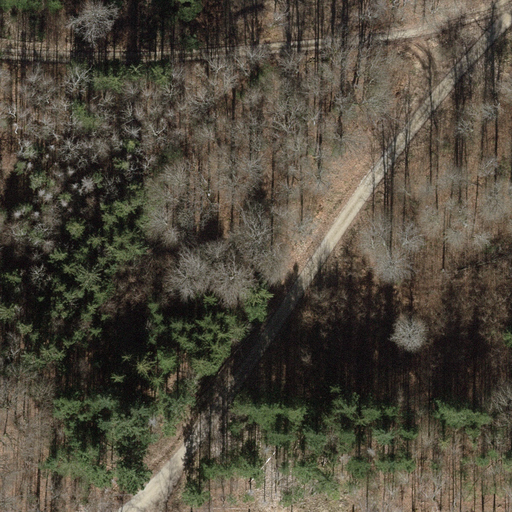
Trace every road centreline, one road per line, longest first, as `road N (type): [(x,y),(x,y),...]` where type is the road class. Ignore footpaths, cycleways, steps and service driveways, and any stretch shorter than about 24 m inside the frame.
road 1 (track): [(511,39),(398,138),(185,468),(131,511)]
road 2 (track): [(510,0),(434,28),(218,58),(0,54)]
